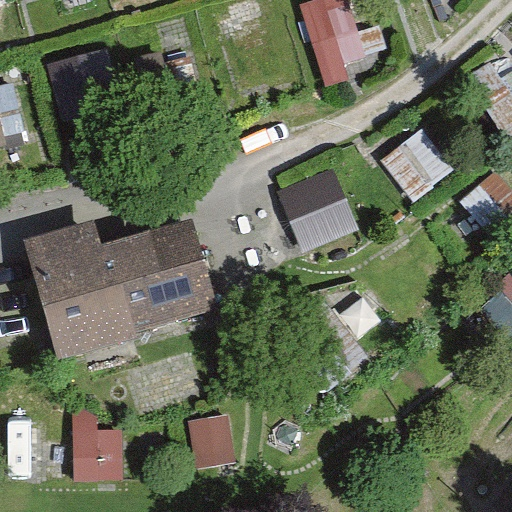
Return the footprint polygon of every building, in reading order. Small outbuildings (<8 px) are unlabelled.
[(320,0),(328,52),(372,46),(365,0),(320,0)] [(0,120),(14,115),(0,76),(0,120)] [(424,108),(391,134),(421,170),(453,144),(424,108)] [(288,163),(309,227),(365,208),(344,144),(288,163)] [(83,239),(29,252),(52,344),(207,306),(191,238),(89,263),(83,239)] [(81,392),(80,458),(130,459),(132,393),(81,392)]
